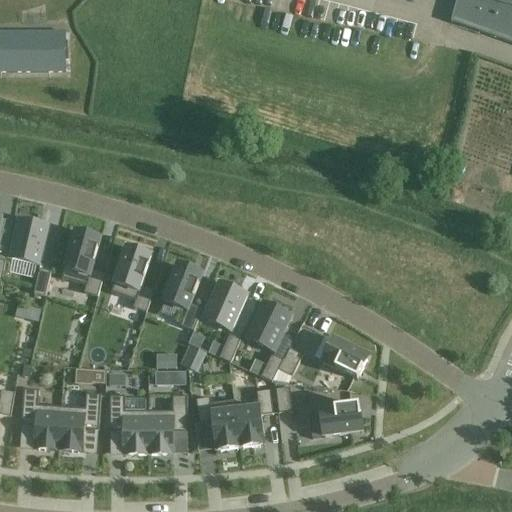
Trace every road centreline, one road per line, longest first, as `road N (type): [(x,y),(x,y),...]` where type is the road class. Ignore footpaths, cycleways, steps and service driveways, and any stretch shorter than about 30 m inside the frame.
road 1 (residential): [(489,410),(374,325),(252,262),(122,214),(0,184)]
road 2 (residential): [(443,463),(363,496),(292,511)]
